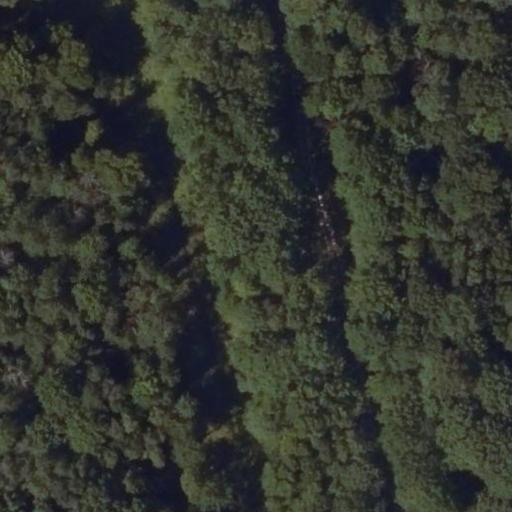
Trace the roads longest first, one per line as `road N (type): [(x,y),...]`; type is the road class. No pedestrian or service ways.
road 1 (track): [(296,0),(422,511)]
road 2 (track): [(286,511),(220,205),(163,0)]
